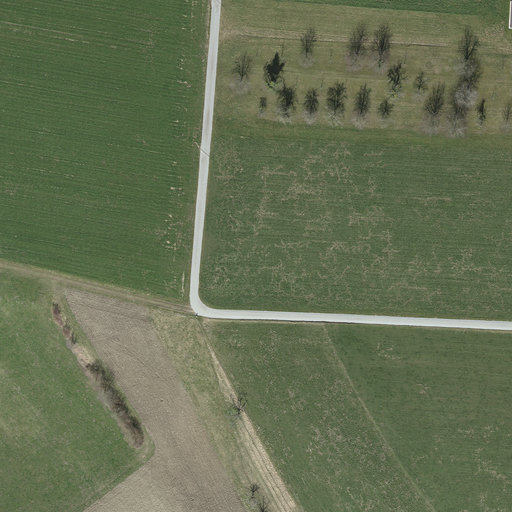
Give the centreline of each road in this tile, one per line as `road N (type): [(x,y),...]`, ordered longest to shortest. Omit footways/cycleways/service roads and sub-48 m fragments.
road 1 (track): [(511,328),(205,313),(194,300)]
road 2 (track): [(217,0),(194,300)]
